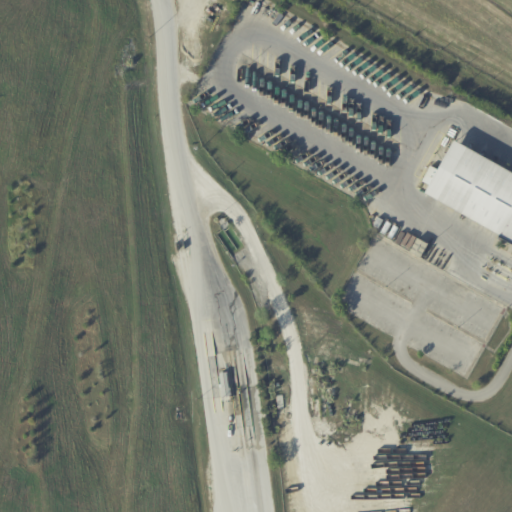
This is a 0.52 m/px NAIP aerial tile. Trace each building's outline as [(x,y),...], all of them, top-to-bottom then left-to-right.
[(511,173),(511,244),(427,196),(432,186),(427,183),(436,167),(441,170),(456,142),(511,173)] [(379,230),(374,227),(379,218),(384,221),(379,230)] [(230,226),(224,230),(221,226),(227,222),(230,226)] [(422,259),(411,253),(419,239),(430,245),(422,259)] [(230,372),(234,395),(226,396),(222,373),(230,372)]
